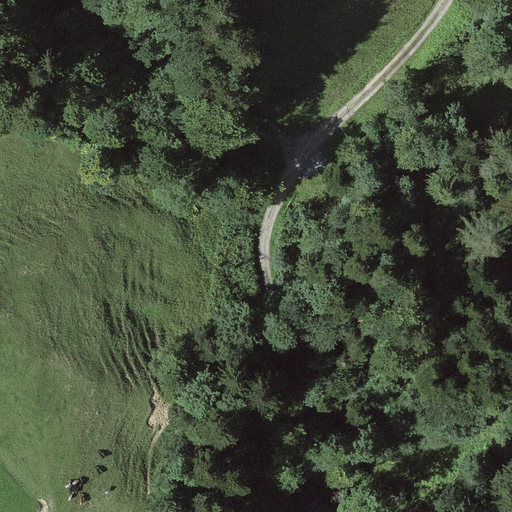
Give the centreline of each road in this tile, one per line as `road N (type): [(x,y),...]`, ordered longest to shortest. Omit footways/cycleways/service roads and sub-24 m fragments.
road 1 (track): [(271,511),(280,336),(262,242),(267,227),(338,118),(400,65),(446,0)]
road 2 (track): [(270,475),(322,459),(406,464),(478,441),(511,406)]
